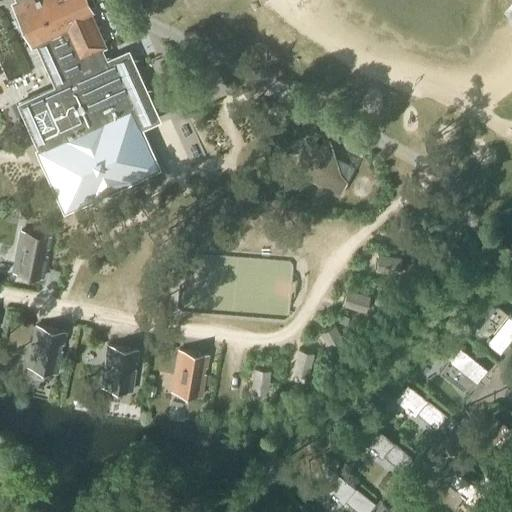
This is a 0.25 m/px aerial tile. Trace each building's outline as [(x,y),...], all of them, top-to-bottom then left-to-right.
[(14,0),(16,2),(13,4),(32,46),(36,44),(55,87),(18,103),(35,140),(39,149),(38,150),(64,210),(157,169),(140,128),(158,120),(128,53),(107,62),(101,49),(104,47),(103,45),(86,9),(90,8),(86,0),(14,0)] [(422,243),(423,226),(399,225),(398,242),(422,243)] [(333,277),(357,281),(364,233),(340,229),(333,277)] [(21,231),(13,272),(42,278),(46,256),(43,256),(45,248),(48,249),(50,237),(21,231)] [(402,273),(403,256),(379,255),(379,272),(402,273)] [(365,312),(370,296),(347,289),(342,306),(365,312)] [(499,352),(511,336),(511,316),(496,304),(474,332),(499,352)] [(344,344),(332,324),(317,333),(329,353),(344,344)] [(259,348),(266,348),(267,325),(259,325),(259,348)] [(36,326),(27,367),(55,373),(60,350),(57,349),(58,342),(62,343),(64,332),(36,326)] [(108,345),(101,387),(130,391),(134,368),(130,367),(131,360),(135,361),(136,350),(108,345)] [(466,393),(487,368),(459,345),(438,371),(466,393)] [(178,350),(171,391),(200,396),(204,373),(200,372),(201,365),(205,366),(207,355),(178,350)] [(309,377),(315,354),(299,350),(292,373),(309,377)] [(270,394),(271,370),(254,370),(253,393),(270,394)] [(447,416),(408,384),(397,397),(436,430),(447,416)] [(479,461),(507,427),(494,416),(466,451),(479,461)] [(414,459),(373,424),(362,438),(402,472),(414,459)] [(318,457),(310,467),(326,478),(334,468),(318,457)] [(485,493),(451,464),(440,477),(474,505),(485,493)] [(368,511),(375,504),(334,470),(323,484),(357,511),(368,511)]
